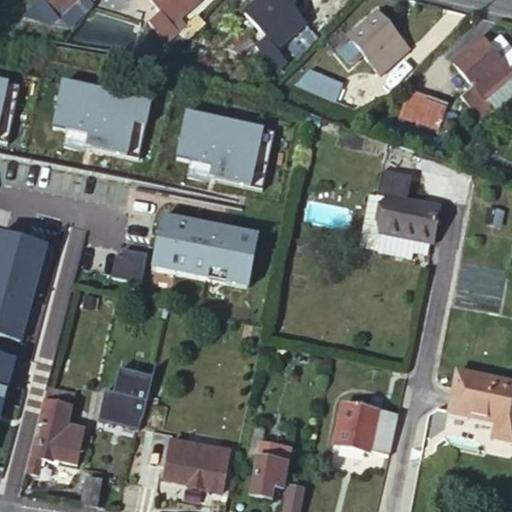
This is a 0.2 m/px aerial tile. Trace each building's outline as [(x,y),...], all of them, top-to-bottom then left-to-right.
[(40,0),(22,17),(50,24),(58,17),(68,29),(93,6),(88,0),(78,0),(72,6),(67,0),(40,0)] [(166,43),(180,33),(171,23),(197,0),(150,0),(160,11),(148,23),(166,43)] [(284,77),(318,42),(302,23),(295,15),(282,0),(261,0),(246,14),(267,38),(257,47),(242,60),(249,68),(264,55),(284,77)] [(295,15),(302,23),(308,18),(300,10),(295,15)] [(408,51),(377,15),(350,39),(381,75),(408,51)] [(180,33),(188,41),(205,25),(198,17),(180,33)] [(224,51),(242,60),(257,47),(246,34),(244,35),(241,32),(232,40),(234,42),(224,51)] [(511,51),(501,38),(488,49),(482,41),(455,64),(475,87),(461,98),(478,117),(500,99),(495,93),(511,77),(511,51)] [(408,75),(399,66),(381,85),(390,93),(408,75)] [(306,69),(298,85),(334,102),(342,85),(306,69)] [(20,82),(0,78),(0,147),(8,149),(20,82)] [(154,98),(60,80),(50,132),(65,135),(63,148),(141,163),(154,98)] [(425,105),(406,98),(396,125),(415,132),(425,105)] [(444,112),(425,105),(415,132),(434,139),(444,112)] [(276,130),(186,111),(175,161),(189,164),(186,180),(262,196),(276,130)] [(389,199),(407,203),(412,178),(382,172),(378,197),(389,199)] [(433,245),(440,209),(407,203),(389,199),(378,256),(411,262),(413,254),(415,242),(429,245),(433,245)] [(261,232),(162,214),(152,272),(250,290),(261,232)] [(45,246),(0,235),(0,337),(20,343),(45,246)] [(427,257),(429,245),(415,242),(413,254),(427,257)] [(0,412),(15,355),(0,351),(0,412)] [(511,442),(511,386),(458,375),(449,415),(496,423),(492,439),(511,442)] [(74,397),(49,391),(41,426),(46,428),(42,442),(36,441),(28,473),(39,475),(42,461),(53,463),(54,461),(79,466),(85,430),(67,427),(74,397)] [(388,459),(397,418),(366,411),(370,395),(360,392),(356,410),(343,406),(334,447),(388,459)] [(140,430),(146,401),(105,393),(99,422),(140,430)] [(263,425),(267,407),(250,403),(247,422),(263,425)] [(260,447),(263,431),(253,428),(250,444),(260,447)] [(273,433),(263,431),(260,447),(270,448),(273,433)] [(258,457),(260,447),(250,444),(248,455),(258,457)] [(187,488),(222,494),(229,462),(228,462),(230,454),(225,453),(223,460),(191,454),(190,457),(170,453),(165,481),(188,486),(187,488)] [(265,458),(258,457),(250,498),(271,503),(273,490),(283,492),(287,468),(264,463),(265,458)] [(264,463),(287,468),(288,462),(265,458),(264,463)] [(82,508),(97,511),(102,483),(86,480),(82,508)] [(301,511),(306,494),(289,491),(284,511),(301,511)]
